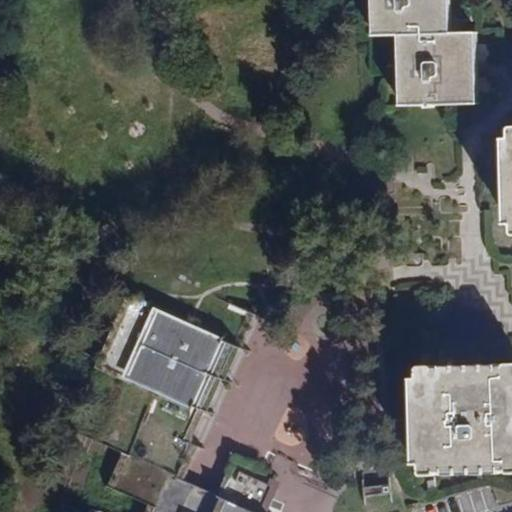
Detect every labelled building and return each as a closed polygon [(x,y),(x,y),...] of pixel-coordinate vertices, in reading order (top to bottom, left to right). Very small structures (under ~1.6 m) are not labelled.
[(383,0),(375,0),(377,32),(385,32),(383,0)] [(459,0),(383,0),(385,32),(401,32),(409,31),(411,103),(486,100),(483,28),(467,29),(460,29),(459,0)] [(486,100),(494,101),(491,28),(483,28),(486,100)] [(403,103),(411,103),(409,31),(401,32),(403,103)] [(266,511),(278,488),(264,482),(240,470),(223,508),(183,490),(198,457),(190,453),(204,421),(201,419),(185,412),(200,379),(204,371),(209,373),(224,341),(214,337),(215,335),(134,299),(106,361),(75,431),(86,437),(128,455),(129,455),(128,459),(117,482),(114,489),(155,508),(153,511),(266,511)] [(214,337),(224,341),(237,346),(251,313),(219,299),(214,309),(224,313),(215,335),(214,337)] [(237,346),(224,341),(209,373),(219,378),(223,379),(237,346)] [(428,380),(511,378),(511,369),(428,372),(428,380)] [(209,373),(204,371),(185,412),(201,419),(219,378),(209,373)] [(511,378),(428,380),(430,461),(511,459),(511,378)] [(423,461),(430,461),(428,380),(422,380),(423,461)] [(511,459),(430,461),(431,469),(511,467),(511,459)] [(392,494),(391,484),(364,487),(365,497),(392,494)]
